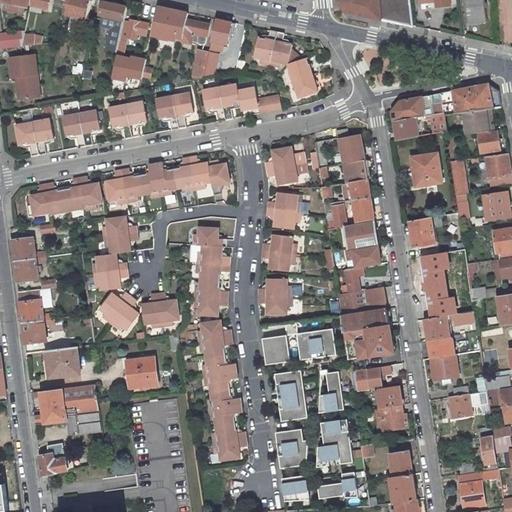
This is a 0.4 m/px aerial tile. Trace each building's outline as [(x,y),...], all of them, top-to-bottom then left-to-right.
[(31,0),(31,5),(43,7),(49,9),(51,0),(31,0)] [(92,0),(67,0),(66,8),(65,13),(74,15),(80,16),(88,18),(92,0)] [(339,0),(340,3),(348,12),(382,19),(380,0),(339,0)] [(380,0),(382,19),(415,26),(411,0),(380,0)] [(466,0),(469,24),(486,22),(483,0),(466,0)] [(128,7),(103,2),(100,15),(110,17),(109,20),(117,21),(118,18),(125,20),(128,7)] [(188,13),(158,6),(152,35),(160,37),(159,38),(169,40),(169,39),(177,41),(177,37),(183,39),(187,19),(188,13)] [(80,16),(74,15),(72,23),(71,23),(71,27),(77,28),(80,16)] [(210,24),(187,19),(183,39),(182,42),(192,44),(193,41),(206,44),(207,36),(208,36),(210,24)] [(236,23),(217,19),(212,41),(210,52),(205,77),(220,74),(222,68),(217,67),(218,62),(220,54),(217,54),(218,50),(226,52),(227,47),(224,46),(224,43),(228,44),(230,33),(234,34),(236,23)] [(131,21),(125,20),(123,29),(120,45),(117,55),(124,57),(128,38),(137,39),(138,34),(147,36),(149,24),(131,20),(131,21)] [(123,29),(111,27),(108,43),(120,45),(123,29)] [(25,31),(0,34),(1,49),(22,46),(24,34),(25,31)] [(259,37),(255,56),(261,58),(260,62),(271,64),(278,32),(271,31),(269,39),(259,37)] [(285,34),(278,32),(271,64),(281,67),(282,62),(289,64),(303,59),(292,50),(293,45),(283,43),(285,34)] [(24,34),(22,46),(42,44),(44,36),(35,34),(24,34)] [(210,52),(199,50),(193,80),(205,78),(205,77),(210,52)] [(39,84),(35,55),(10,58),(12,78),(16,77),(19,99),(36,97),(34,85),(39,84)] [(303,59),(289,64),(294,80),(313,75),(307,58),(303,59)] [(116,62),(109,94),(125,92),(140,89),(145,68),(116,62)] [(152,69),(145,67),(143,76),(150,77),(152,69)] [(182,76),(175,75),(173,83),(181,82),(182,76)] [(313,75),(294,80),(299,97),(318,91),(313,75)] [(220,87),(226,120),(234,118),(231,105),(241,103),(242,110),(241,103),(239,91),(237,84),(220,87)] [(258,100),(256,87),(239,91),(238,84),(237,84),(239,91),(241,103),(242,110),(259,107),(260,113),(268,112),(265,98),(258,100)] [(489,84),(441,93),(445,112),(445,115),(464,112),(489,109),(491,108),(502,107),(500,91),(489,84)] [(218,113),(218,112),(220,121),(226,120),(220,87),(203,90),(207,110),(217,108),(218,113)] [(191,93),(174,96),(180,127),(180,128),(187,127),(185,114),(194,112),(191,93)] [(427,115),(445,112),(441,93),(401,101),(393,111),(394,121),(416,117),(427,115)] [(180,128),(180,127),(174,96),(156,99),(160,118),(170,117),(172,130),(180,128)] [(280,96),(272,97),(275,111),(282,109),(280,96)] [(272,97),(265,98),(268,112),(275,111),(272,97)] [(144,101),(127,105),(133,137),(140,136),(138,123),(148,121),(144,101)] [(127,105),(110,108),(113,127),(123,125),(126,138),(133,137),(127,105)] [(489,109),(464,112),(467,135),(494,131),(493,122),(490,122),(489,109)] [(98,110),(80,113),(86,146),(94,144),(91,131),(101,129),(98,110)] [(445,112),(427,115),(427,120),(432,119),(434,133),(447,131),(445,115),(445,112)] [(80,113),(63,117),(67,136),(77,134),(79,147),(86,146),(80,113)] [(416,117),(394,121),(397,141),(419,136),(416,117)] [(51,119),(34,122),(40,154),(47,153),(45,140),(55,138),(51,119)] [(34,122),(17,125),(20,145),(30,143),(32,156),(40,154),(34,122)] [(498,130),(478,133),(481,154),(501,151),(498,130)] [(360,134),(340,138),(345,163),(365,160),(360,134)] [(316,142),(319,159),(326,158),(324,141),(316,142)] [(456,145),(449,146),(452,161),(458,160),(456,145)] [(275,161),(266,162),(267,169),(300,163),(298,153),(293,154),(292,147),(273,151),(275,161)] [(438,153),(412,157),(413,168),(416,167),(419,186),(443,182),(438,153)] [(511,173),(509,153),(487,156),(491,185),(511,182),(511,173)] [(197,156),(190,157),(196,189),(207,187),(206,183),(212,182),(215,195),(212,182),(209,163),(199,164),(197,156)] [(185,167),(175,169),(178,188),(185,187),(186,191),(196,189),(190,157),(183,158),(185,167)] [(365,160),(345,163),(348,183),(369,179),(366,160),(365,160)] [(458,160),(452,161),(457,195),(466,194),(469,193),(464,160),(458,160)] [(219,161),(209,163),(212,182),(215,195),(222,194),(220,185),(230,183),(227,164),(220,165),(219,161)] [(163,162),(156,163),(162,196),(172,194),(172,189),(178,188),(175,169),(165,171),(163,162)] [(156,163),(149,165),(151,173),(141,175),(145,194),(151,193),(152,197),(162,196),(156,163)] [(300,163),(267,169),(269,177),(277,175),(279,185),(299,181),(297,175),(302,174),(300,163)] [(327,167),(320,168),(322,177),(329,176),(327,167)] [(130,168),(123,170),(129,202),(139,200),(138,196),(145,194),(141,175),(131,177),(130,168)] [(123,170),(115,171),(117,180),(107,182),(111,201),(117,199),(118,204),(129,202),(123,170)] [(88,176),(81,177),(86,208),(87,210),(97,208),(96,203),(103,202),(100,183),(90,185),(88,176)] [(75,188),(65,189),(69,211),(86,208),(86,210),(87,210),(86,208),(81,177),(74,179),(75,188)] [(348,183),(344,184),(346,197),(340,198),(341,202),(354,200),(372,197),(369,179),(348,183)] [(54,182),(47,184),(52,212),(52,214),(69,211),(65,189),(56,191),(54,182)] [(52,212),(47,184),(40,185),(41,194),(31,196),(33,204),(28,205),(30,216),(52,212),(52,214),(52,212)] [(330,186),(323,188),(324,197),(332,196),(330,186)] [(484,195),(487,220),(501,218),(501,223),(511,221),(511,215),(508,191),(484,195)] [(269,201),(268,208),(301,212),(302,202),(298,201),(298,194),(279,192),(278,202),(269,201)] [(466,194),(457,195),(459,212),(460,212),(461,218),(461,219),(470,218),(466,194)] [(372,197),(354,200),(357,222),(375,219),(372,197)] [(326,205),(327,214),(329,230),(345,227),(345,226),(348,226),(344,204),(333,205),(333,204),(326,205)] [(301,212),(268,208),(267,216),(276,217),(275,227),(294,229),(295,222),(300,223),(301,212)] [(459,212),(447,214),(448,220),(461,218),(460,212),(459,212)] [(104,227),(105,237),(138,233),(137,226),(128,227),(127,217),(107,219),(108,226),(104,227)] [(432,217),(410,221),(414,247),(436,243),(432,217)] [(345,226),(345,227),(349,249),(379,243),(375,221),(348,226),(345,226)] [(448,224),(452,251),(466,249),(463,229),(461,221),(448,224)] [(56,224),(41,225),(42,233),(57,231),(56,224)] [(199,234),(195,234),(194,245),(227,246),(228,239),(219,239),(219,228),(200,227),(199,234)] [(499,252),(500,259),(511,257),(511,228),(494,231),(498,252),(499,252)] [(138,233),(105,237),(107,248),(111,247),(112,254),(117,253),(131,251),(130,241),(139,240),(138,233)] [(264,243),(263,251),(296,254),(297,244),(293,243),(293,236),(274,234),(273,244),(264,243)] [(34,237),(12,240),(15,261),(37,258),(34,237)] [(194,245),(203,245),(203,252),(198,252),(198,262),(231,264),(231,257),(222,256),(223,246),(227,247),(227,246),(194,245)] [(363,267),(382,264),(382,263),(379,246),(342,252),(345,270),(363,267)] [(452,251),(416,257),(419,280),(432,277),(469,272),(468,264),(466,249),(452,251)] [(296,254),(263,251),(262,258),(271,259),(270,269),(289,271),(290,264),(295,265),(296,254)] [(112,254),(97,256),(98,263),(94,263),(95,274),(128,269),(127,262),(118,263),(117,253),(112,254)] [(511,257),(500,259),(500,260),(501,267),(502,268),(503,278),(511,277),(511,276),(511,257)] [(37,258),(15,261),(17,281),(39,278),(38,272),(42,271),(42,265),(38,266),(37,258)] [(231,264),(198,262),(197,273),(201,273),(201,280),(221,281),(221,271),(230,272),(231,264)] [(475,263),(468,264),(469,272),(469,273),(476,272),(475,263)] [(343,286),(344,294),(361,292),(358,276),(364,275),(363,267),(345,270),(348,285),(343,286)] [(128,269),(95,274),(97,284),(101,284),(102,291),(121,288),(120,278),(129,277),(128,269)] [(432,277),(438,317),(475,311),(473,299),(472,290),(469,273),(469,272),(432,277)] [(268,289),(259,289),(259,296),(292,296),(292,286),(288,286),(288,279),(268,278),(268,289)] [(56,280),(42,281),(43,289),(57,287),(56,280)] [(196,286),(196,297),(229,299),(229,291),(220,291),(221,281),(201,280),(201,286),(196,286)] [(344,294),(340,295),(343,315),(343,316),(345,332),(390,324),(385,288),(361,292),(344,294)] [(485,288),(472,290),(473,299),(482,298),(486,297),(485,288)] [(112,293),(100,308),(106,313),(103,316),(112,323),(132,296),(126,292),(120,299),(112,293)] [(166,292),(159,293),(163,326),(174,324),(173,320),(180,319),(177,300),(167,301),(166,292)] [(153,303),(143,304),(145,324),(152,323),(153,327),(163,326),(159,293),(152,294),(153,303)] [(511,293),(498,296),(502,326),(511,324),(511,293)] [(132,296),(112,323),(120,329),(123,325),(128,330),(140,314),(132,308),(137,301),(132,296)] [(292,296),(259,296),(259,303),(268,303),(268,313),(287,314),(287,307),(292,307),(292,296)] [(229,299),(196,297),(195,307),(200,307),(199,314),(219,315),(219,305),(228,306),(229,299)] [(482,298),(473,299),(475,311),(475,314),(485,313),(482,298)] [(42,299),(20,302),(23,323),(45,320),(42,299)] [(438,317),(425,319),(428,339),(451,336),(448,319),(450,318),(450,319),(455,319),(456,324),(476,321),(475,314),(475,311),(438,317)] [(45,320),(23,323),(25,343),(47,341),(45,320)] [(221,321),(202,323),(203,330),(199,331),(200,341),(233,337),(232,329),(223,331),(221,321)] [(298,333),(297,322),(262,327),(262,328),(285,325),(287,335),(298,333)] [(390,324),(345,332),(349,360),(395,353),(390,324)] [(337,354),(333,328),(298,333),(301,360),(337,354)] [(179,334),(170,335),(172,350),(181,349),(179,334)] [(291,361),(287,335),(263,338),(267,364),(291,361)] [(233,337),(200,341),(202,352),(206,351),(207,358),(226,355),(225,345),(234,344),(233,337)] [(430,349),(431,359),(456,354),(455,345),(430,349)] [(78,347),(51,350),(52,365),(48,365),(50,378),(81,374),(78,347)] [(456,354),(431,359),(434,380),(442,379),(451,377),(459,376),(456,354)] [(226,355),(207,358),(208,364),(203,365),(205,375),(237,370),(236,363),(227,365),(226,355)] [(156,357),(129,361),(133,388),(160,384),(156,357)] [(390,365),(381,367),(382,379),(384,379),(384,374),(391,373),(390,365)] [(359,390),(359,391),(378,388),(383,388),(382,379),(381,367),(357,370),(359,390)] [(345,409),(340,371),(329,373),(328,369),(321,370),(322,374),(327,373),(330,394),(321,395),(320,413),(345,409)] [(237,370),(205,375),(206,386),(211,385),(212,392),(231,389),(230,379),(238,378),(237,370)] [(309,417),(302,370),(276,374),(282,421),(309,417)] [(357,370),(351,371),(354,390),(359,390),(357,370)] [(485,379),(487,389),(498,388),(511,386),(510,375),(485,379)] [(42,391),(45,414),(35,415),(36,424),(68,420),(70,434),(102,430),(100,410),(96,384),(62,388),(42,391)] [(383,388),(378,388),(381,408),(403,404),(400,385),(383,388)] [(468,386),(454,388),(455,396),(470,393),(468,386)] [(500,405),(504,404),(502,390),(511,388),(511,386),(498,388),(500,405)] [(504,404),(504,406),(511,405),(511,388),(502,390),(504,404)] [(231,389),(212,392),(213,398),(208,399),(210,410),(242,405),(241,398),(232,399),(231,389)] [(487,391),(480,392),(482,405),(489,404),(487,391)] [(450,397),(453,419),(473,416),(472,406),(476,405),(475,399),(471,400),(470,393),(455,396),(450,397)] [(192,511),(177,398),(128,405),(142,511),(192,511)] [(403,404),(381,408),(384,431),(409,427),(407,414),(404,414),(403,404)] [(489,404),(482,405),(483,414),(490,413),(489,404)] [(242,405),(210,410),(211,420),(215,419),(216,426),(236,423),(234,413),(243,412),(242,405)] [(381,408),(375,409),(379,431),(384,431),(381,408)] [(354,462),(348,419),(322,422),(325,446),(319,447),(318,467),(330,465),(329,459),(341,457),(341,464),(354,462)] [(236,423),(216,426),(217,432),(213,433),(214,443),(247,439),(246,431),(237,433),(236,423)] [(478,429),(479,437),(492,435),(491,427),(478,429)] [(493,430),(494,438),(511,435),(511,433),(511,427),(493,430)] [(308,464),(309,440),(304,440),(303,428),(276,432),(282,468),(308,464)] [(483,446),(480,446),(481,457),(485,456),(488,470),(499,469),(494,438),(494,435),(482,437),(483,446)] [(496,439),(498,447),(511,445),(510,437),(496,439)] [(247,439),(214,443),(216,454),(220,453),(221,460),(241,457),(239,447),(248,446),(247,439)] [(49,454),(39,455),(43,477),(68,471),(63,443),(48,446),(49,454)] [(372,444),(362,446),(364,458),(364,457),(374,456),(372,444)] [(392,468),(394,477),(413,474),(410,450),(390,453),(392,465),(389,466),(389,469),(392,468)] [(106,455),(89,459),(91,466),(107,463),(106,455)] [(473,463),(459,465),(461,474),(474,472),(473,463)] [(498,470),(460,476),(465,508),(486,505),(482,481),(500,478),(498,470)] [(359,497),(355,472),(343,473),(344,482),(319,486),(320,498),(346,495),(346,497),(359,497)] [(394,477),(391,477),(395,503),(417,500),(413,474),(394,477)] [(311,499),(307,475),(283,478),(286,501),(311,499)] [(0,508),(9,508),(7,483),(0,483),(0,508)] [(511,511),(511,497),(503,499),(505,507),(505,511),(511,511)] [(419,511),(417,500),(395,503),(396,509),(392,510),(392,511),(419,511)]
